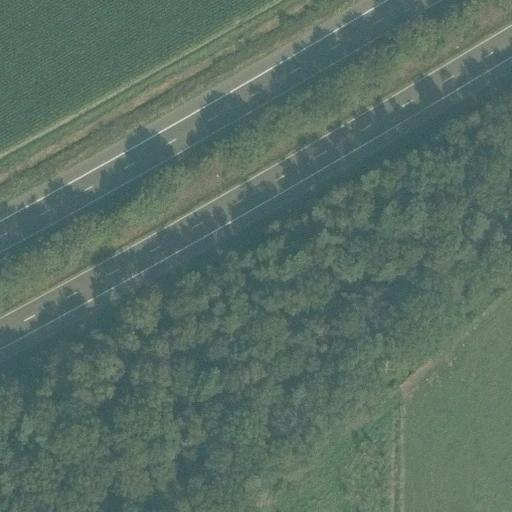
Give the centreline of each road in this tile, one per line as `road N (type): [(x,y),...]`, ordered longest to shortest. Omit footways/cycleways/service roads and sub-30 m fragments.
road 1 (trunk): [(0,337),(511,43)]
road 2 (trunk): [(416,0),(0,240)]
